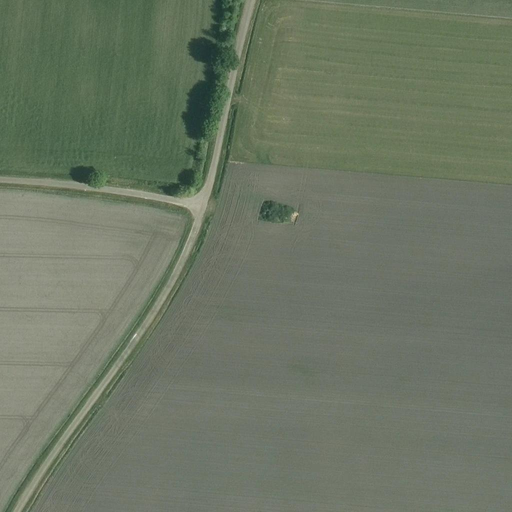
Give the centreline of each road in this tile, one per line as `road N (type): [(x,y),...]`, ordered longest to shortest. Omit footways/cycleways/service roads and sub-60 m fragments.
road 1 (unclassified): [(16,511),(160,300),(202,203)]
road 2 (unclassified): [(202,203),(251,0)]
road 3 (unclassified): [(202,203),(0,180)]
